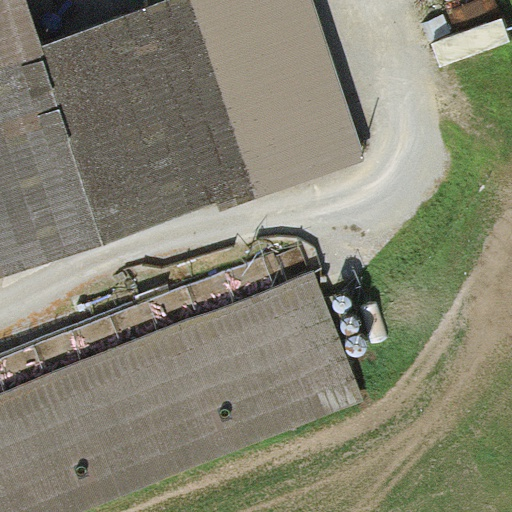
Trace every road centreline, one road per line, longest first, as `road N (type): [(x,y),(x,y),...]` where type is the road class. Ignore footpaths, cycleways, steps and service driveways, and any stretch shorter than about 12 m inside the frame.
road 1 (unclassified): [(0,314),(359,193),(398,143),(392,64),(364,0)]
road 2 (track): [(392,64),(511,173)]
